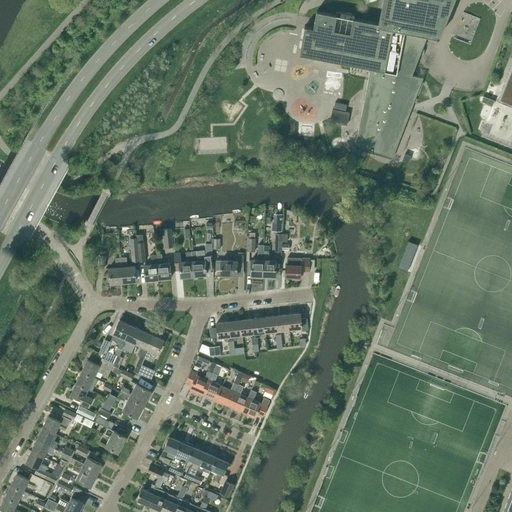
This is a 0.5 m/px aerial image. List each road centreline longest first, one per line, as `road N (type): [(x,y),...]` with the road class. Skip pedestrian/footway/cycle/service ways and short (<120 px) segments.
road 1 (primary): [(0,265),(100,94),(197,0)]
road 2 (primary): [(163,0),(91,68),(0,216)]
road 3 (residential): [(0,476),(93,306)]
road 4 (residential): [(93,306),(51,238),(0,207)]
road 5 (residential): [(106,511),(167,403)]
